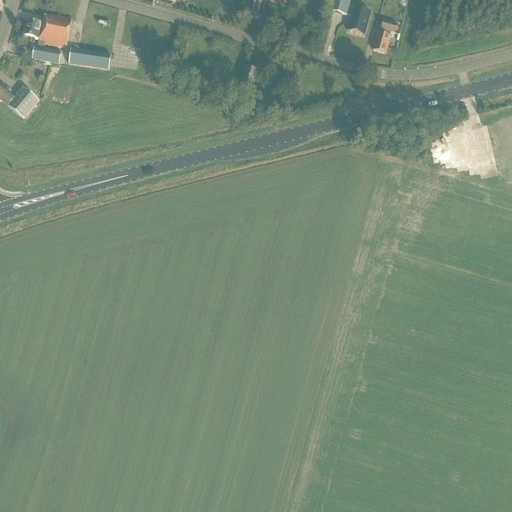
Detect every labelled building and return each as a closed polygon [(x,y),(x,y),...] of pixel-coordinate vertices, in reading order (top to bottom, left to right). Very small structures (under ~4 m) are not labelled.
[(248,0),(248,1),(252,2),(248,15),(261,19),(265,5),(266,5),(267,0),(248,0)] [(332,0),(329,12),(352,18),(348,32),(363,37),(370,14),(349,8),(350,0),(332,0)] [(32,60),(39,62),(58,65),(61,53),(43,50),(44,45),(66,49),(72,20),(46,15),(43,25),(28,21),(24,36),(38,40),(36,49),(34,48),(32,60)] [(397,25),(383,21),(380,31),(382,31),(381,35),(377,34),(372,51),(386,55),(391,37),(390,37),(391,34),(395,35),(397,25)] [(349,47),(365,50),(367,37),(351,35),(349,47)] [(110,71),(111,56),(71,51),(69,66),(110,71)] [(253,88),(258,72),(246,69),(242,85),(240,85),(237,95),(234,94),(232,101),(245,104),(250,88),(253,88)] [(301,87),(307,88),(309,79),(303,77),(301,87)] [(11,95),(0,86),(0,101),(23,121),(38,102),(23,89),(15,99),(11,95)]
